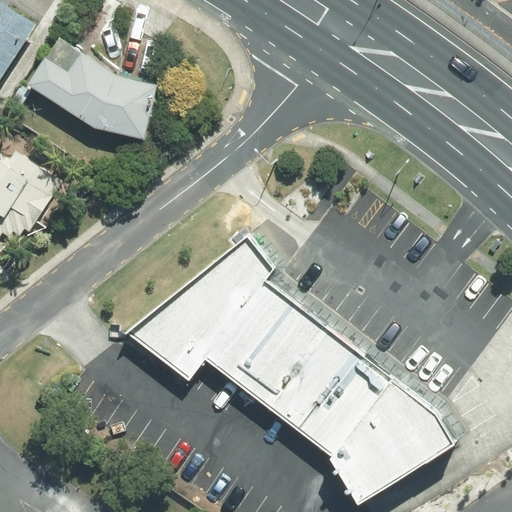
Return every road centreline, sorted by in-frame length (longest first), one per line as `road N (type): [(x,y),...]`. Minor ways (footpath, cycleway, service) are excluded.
road 1 (residential): [(0,339),(261,120),(331,22)]
road 2 (primary): [(511,159),(331,22)]
